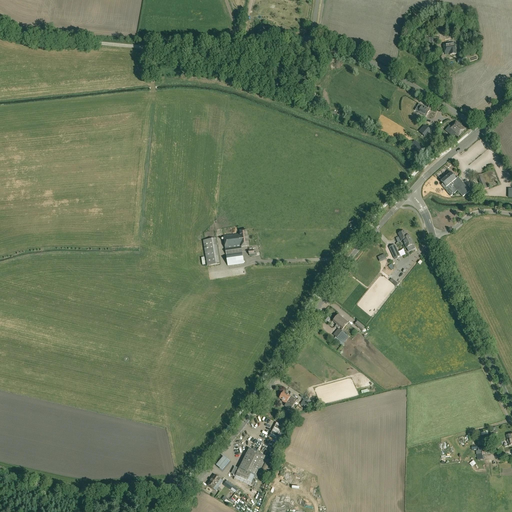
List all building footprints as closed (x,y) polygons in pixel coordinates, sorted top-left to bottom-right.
[(454,43),(444,45),(445,54),(450,54),(450,55),(456,54),(454,43)] [(410,95),(400,105),(403,107),(402,108),(407,113),(409,111),(411,113),(417,107),(414,103),(416,101),(410,95)] [(425,104),(421,109),(429,113),(432,109),(425,104)] [(456,121),(449,129),(458,137),(465,129),(456,121)] [(477,176),(483,190),(499,183),(494,170),(477,176)] [(458,191),(464,197),(470,192),(459,178),(457,179),(451,173),(441,181),(443,184),(442,185),(451,197),(458,191)] [(402,241),(403,241),(407,248),(414,245),(409,236),(407,237),(403,228),(397,230),(402,241)] [(240,234),(224,236),(228,266),(244,264),(242,247),(249,246),(247,230),(240,231),(240,234)] [(220,264),(216,239),(204,241),(208,266),(220,264)] [(395,259),(400,257),(395,245),(389,248),(395,259)] [(333,322),(337,325),(336,327),(338,329),(340,327),(342,330),(348,323),(338,315),(333,322)] [(341,330),(336,337),(344,344),(349,337),(341,330)] [(283,392),(279,399),(282,401),(282,402),(286,404),(284,406),(288,409),(287,411),(289,412),(297,400),(283,392)] [(308,409),(311,406),(312,403),(305,398),(301,404),(308,409)] [(489,447),(479,448),(480,450),(476,451),(477,460),(485,459),(484,456),(491,455),(491,449),(489,449),(489,447)] [(265,456),(250,449),(240,469),(235,467),(232,474),(252,483),(265,456)] [(224,471),(231,462),(226,457),(218,466),(224,471)] [(511,477),(510,468),(498,469),(498,477),(511,477)] [(222,489),(219,487),(223,481),(215,475),(208,485),(216,491),(217,489),(220,492),(222,489)] [(223,485),(230,490),(234,486),(227,480),(223,485)] [(231,490),(236,494),(239,489),(234,486),(231,490)] [(222,500),(231,506),(232,504),(230,502),(231,500),(225,496),(222,500)]
